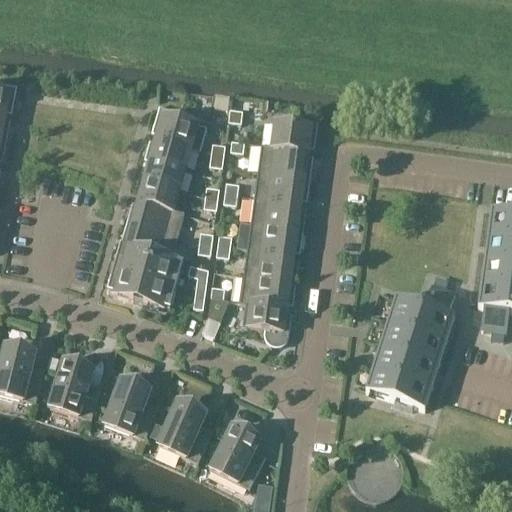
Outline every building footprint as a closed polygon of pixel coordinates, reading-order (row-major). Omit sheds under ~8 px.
[(0,120),(4,121),(6,111),(11,113),(15,92),(0,88),(0,120)] [(159,134),(157,143),(190,153),(199,156),(205,133),(180,125),(182,119),(159,112),(154,133),(159,134)] [(242,116),(229,115),(228,127),(241,129),(242,116)] [(273,151),(261,149),(261,150),(307,156),(308,147),(314,148),(317,127),(294,124),(293,131),(276,128),(273,151)] [(184,174),(190,153),(157,143),(154,153),(148,151),(145,163),(184,174)] [(231,146),(230,157),(243,158),(244,148),(231,146)] [(212,149),(211,160),(223,161),(225,151),(212,149)] [(261,150),(257,176),(309,183),(312,166),(305,166),(307,156),(261,150)] [(222,173),(223,161),(211,160),(209,172),(222,173)] [(151,165),(145,185),(178,195),(184,174),(145,163),(145,164),(151,165)] [(257,176),(253,203),(300,209),(301,200),(307,200),(309,183),(257,176)] [(184,218),(173,214),(178,195),(145,185),(139,206),(184,218)] [(226,188),(224,199),(237,200),(238,190),(226,188)] [(206,192),(205,203),(217,205),(219,194),(206,192)] [(236,211),(237,200),(224,199),(223,209),(236,211)] [(216,215),(217,205),(205,203),(203,213),(216,215)] [(298,218),(300,209),(253,203),(250,229),(302,236),(304,219),(298,218)] [(131,213),(127,227),(177,242),(184,218),(139,206),(137,215),(131,213)] [(478,309),(477,312),(483,313),(480,335),(505,338),(508,317),(511,317),(511,217),(491,215),(487,242),(483,267),(480,293),(478,309)] [(171,264),(177,242),(127,227),(123,242),(129,243),(126,251),(121,250),(120,250),(182,268),(182,267),(171,264)] [(300,253),(302,236),(250,229),(246,255),(292,261),(294,252),(300,253)] [(200,238),(199,248),(211,250),(213,240),(200,238)] [(219,241),(217,251),(230,253),(231,242),(219,241)] [(210,261),(211,250),(199,248),(197,259),(210,261)] [(169,313),(182,268),(120,250),(108,295),(114,297),(113,299),(147,309),(145,314),(157,318),(159,312),(163,313),(163,311),(169,313)] [(228,263),(230,253),(217,251),(216,262),(228,263)] [(291,270),(292,261),(246,255),(243,281),(295,288),(297,271),(291,270)] [(193,313),(203,315),(208,275),(190,273),(187,280),(197,283),(193,313)] [(239,308),(245,309),(285,314),(287,304),(293,305),(295,288),(243,281),(239,308)] [(395,302),(365,396),(424,415),(454,321),(448,319),(455,298),(431,291),(424,312),(395,302)] [(212,292),(210,303),(223,305),(224,294),(212,292)] [(228,306),(223,305),(210,303),(208,323),(220,327),(228,306)] [(264,340),(265,342),(265,343),(266,345),(266,346),(267,347),(268,348),(269,349),(270,350),(271,350),(273,351),(275,351),(276,351),(277,351),(280,351),(282,350),(283,349),(284,348),(286,346),(287,345),(287,343),(288,341),(290,324),(284,323),(285,314),(245,309),(242,332),(265,335),(264,339),(264,340)] [(34,358),(6,351),(0,373),(0,400),(35,409),(44,374),(31,371),(34,358)] [(58,364),(50,361),(46,373),(55,375),(58,364)] [(92,375),(64,366),(50,414),(91,426),(101,392),(88,388),(92,375)] [(104,431),(132,442),(145,446),(157,412),(145,408),(149,395),(122,385),(104,431)] [(205,418),(178,407),(158,452),(198,469),(212,436),(200,431),(205,418)] [(233,432),(211,476),(249,495),(265,463),(253,457),(259,445),(233,432)] [(269,511),(272,491),(258,489),(254,511),(269,511)]
